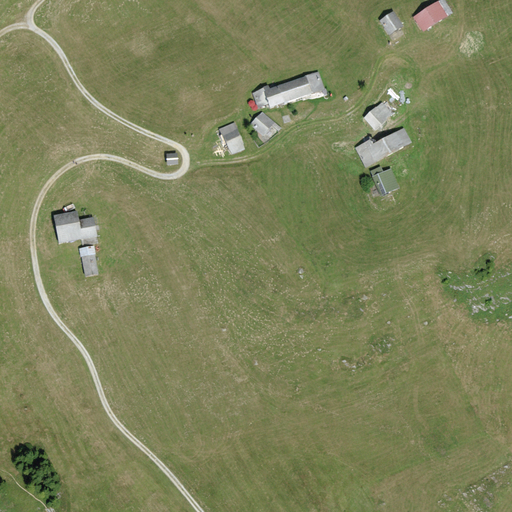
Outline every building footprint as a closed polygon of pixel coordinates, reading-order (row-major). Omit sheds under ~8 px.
[(456,17),(447,1),(415,19),(424,35),(456,17)] [(405,29),(395,14),(379,25),(388,40),(405,29)] [(266,91),(275,109),(321,89),(313,70),(266,91)] [(389,98),(366,119),(382,137),(405,116),(389,98)] [(263,114),(251,128),(271,144),(283,129),(263,114)] [(237,158),(252,150),(239,126),(224,133),(237,158)] [(361,154),(371,169),(409,144),(399,129),(361,154)] [(168,152),(169,163),(180,162),(179,152),(168,152)] [(382,208),(403,195),(390,174),(369,187),(382,208)] [(94,260),(90,213),(56,217),(59,250),(75,248),(76,262),(94,260)]
